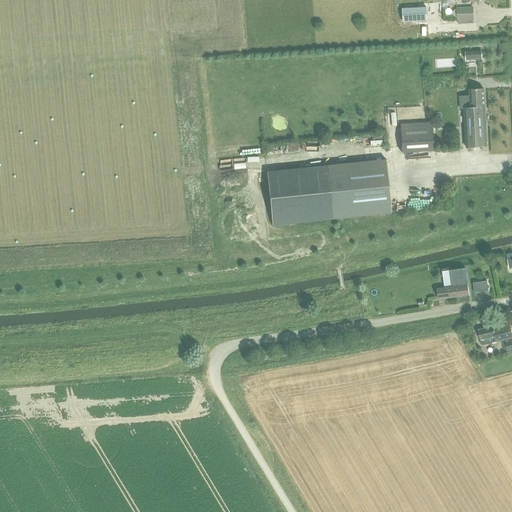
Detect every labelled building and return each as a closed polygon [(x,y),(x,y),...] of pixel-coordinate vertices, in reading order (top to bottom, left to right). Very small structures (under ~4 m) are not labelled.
[(426,7),(402,8),(403,20),(403,22),(427,21),(426,7)] [(473,8),(458,9),(459,21),(474,20),(473,8)] [(506,44),(499,44),(499,53),(507,52),(506,44)] [(481,51),(465,51),(465,60),(482,59),(481,51)] [(486,149),(483,91),(469,91),(470,96),(460,97),(461,109),(464,109),(466,150),(486,149)] [(433,151),(432,133),(427,133),(426,127),(400,128),(401,153),(433,151)] [(386,160),(266,174),(273,227),(392,213),(386,160)] [(452,288),(437,290),(439,300),(469,296),(467,282),(465,269),(450,271),(452,284),(452,288)] [(511,338),(508,327),(493,331),(493,328),(478,332),(480,341),(482,340),(484,345),(498,342),(500,341),(511,338)]
